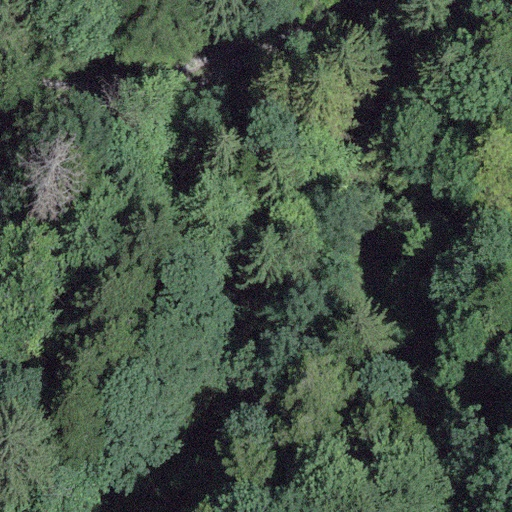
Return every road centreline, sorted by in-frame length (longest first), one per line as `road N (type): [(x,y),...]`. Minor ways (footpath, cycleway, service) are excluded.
road 1 (track): [(338,0),(215,70),(207,114),(244,143),(511,250)]
road 2 (track): [(0,77),(162,115),(207,114)]
